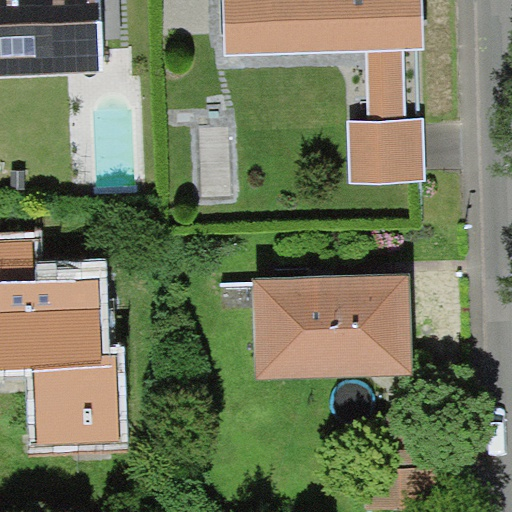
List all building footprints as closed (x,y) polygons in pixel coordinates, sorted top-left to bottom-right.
[(0,0),(0,52),(102,49),(100,0),(0,0)] [(230,0),(231,38),(415,33),(414,0),(230,0)] [(419,175),(418,118),(353,119),(354,177),(419,175)] [(24,278),(23,241),(0,241),(0,352),(36,351),(39,413),(114,409),(113,352),(98,352),(95,275),(24,278)] [(401,306),(401,275),(332,277),(332,268),(307,265),(307,278),(261,279),(263,363),(403,359),(401,306)] [(429,465),(428,410),(388,411),(389,466),(368,467),(368,503),(433,501),(432,465),(429,465)]
